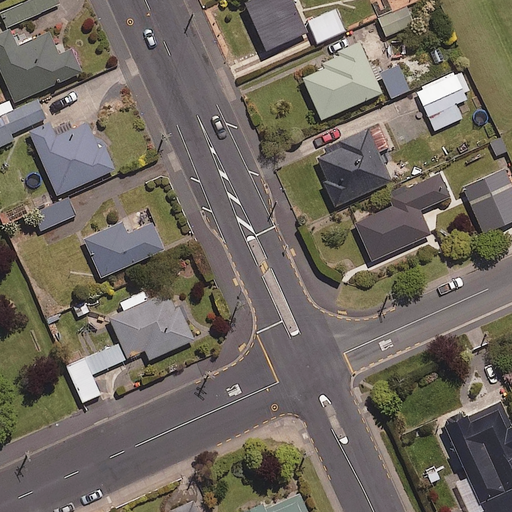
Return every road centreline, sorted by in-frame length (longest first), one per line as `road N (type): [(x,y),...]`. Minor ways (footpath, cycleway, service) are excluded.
road 1 (residential): [(309,368),(144,0)]
road 2 (residential): [(309,368),(0,505)]
road 3 (residential): [(511,277),(309,368)]
road 4 (residential): [(373,511),(309,368)]
